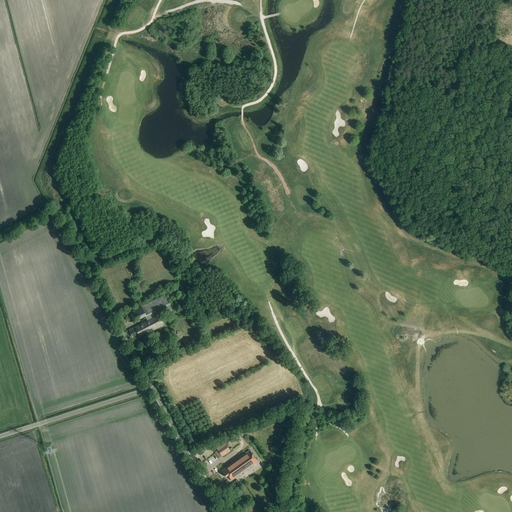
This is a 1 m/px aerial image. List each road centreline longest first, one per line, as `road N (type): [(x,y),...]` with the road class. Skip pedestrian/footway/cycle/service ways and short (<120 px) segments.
road 1 (unclassified): [(151,388),(0,436)]
road 2 (unclassified): [(229,511),(151,388)]
